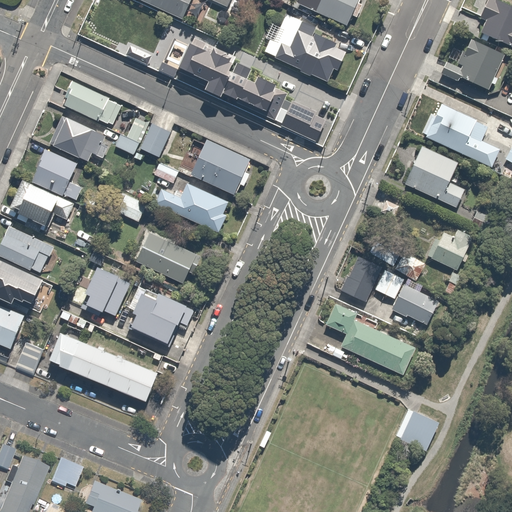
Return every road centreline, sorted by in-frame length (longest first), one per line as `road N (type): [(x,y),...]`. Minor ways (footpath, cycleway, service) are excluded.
road 1 (unknown): [(81,409),(200,131)]
road 2 (residential): [(37,41),(281,150),(307,170)]
road 3 (residential): [(181,447),(182,415),(273,213),(296,187)]
road 4 (residential): [(335,201),(329,234),(243,429),(214,455)]
road 5 (residential): [(335,176),(354,158),(427,0)]
road 6 (residential): [(0,398),(143,456),(174,458)]
